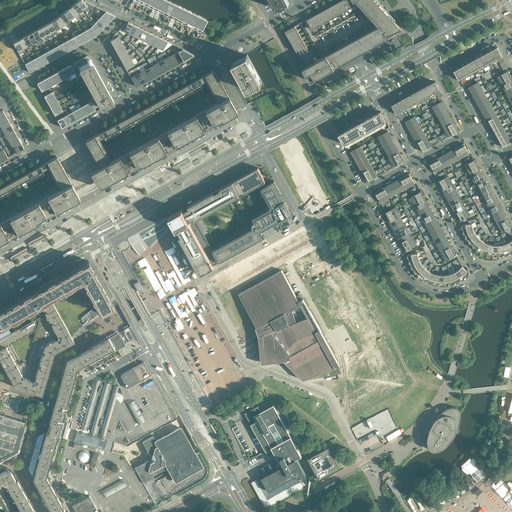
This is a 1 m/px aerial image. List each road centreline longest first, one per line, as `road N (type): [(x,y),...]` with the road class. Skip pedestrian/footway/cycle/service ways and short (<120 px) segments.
road 1 (tertiary): [(235,477),(101,236)]
road 2 (unclassified): [(361,461),(327,398),(243,361),(199,282)]
road 3 (tertiary): [(92,241),(208,451)]
road 4 (secondary): [(259,137),(96,228)]
road 5 (secondary): [(101,236),(264,145)]
road 6 (residential): [(481,280),(449,294),(413,283),(359,192)]
road 7 (residential): [(481,280),(415,161)]
road 8 (secondary): [(368,75),(259,137)]
road 9 (secondary): [(264,145),(374,85)]
road 10 (residential): [(306,222),(199,282)]
road 11 (residential): [(136,97),(111,51),(101,50),(124,104)]
